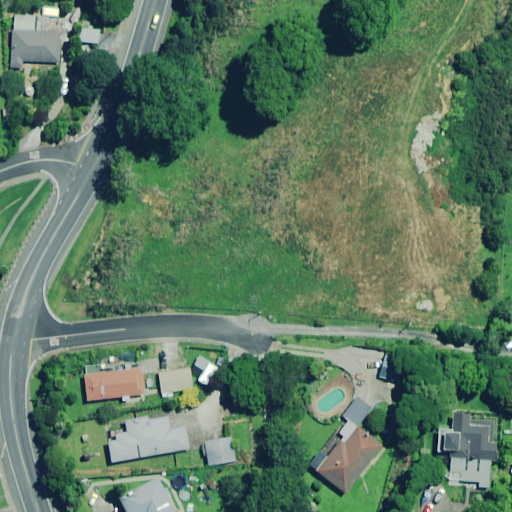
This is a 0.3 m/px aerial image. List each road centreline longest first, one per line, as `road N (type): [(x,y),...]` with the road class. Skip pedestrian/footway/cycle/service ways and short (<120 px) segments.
road 1 (residential): [(13,338),(159,325),(248,334)]
road 2 (trunk): [(13,338),(22,296),(91,171)]
road 3 (trunk): [(91,171),(123,108),(155,0)]
road 4 (trunk): [(38,511),(11,419),(13,338)]
